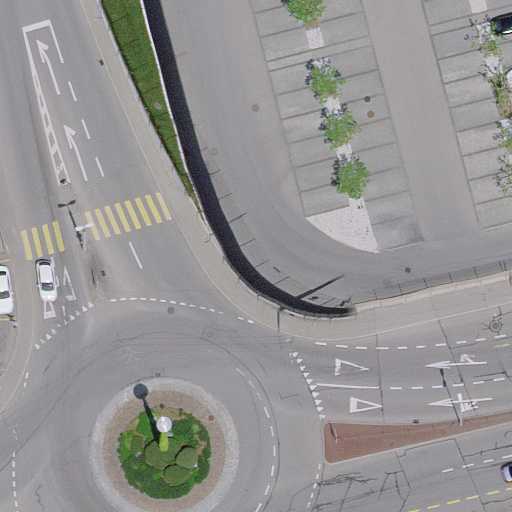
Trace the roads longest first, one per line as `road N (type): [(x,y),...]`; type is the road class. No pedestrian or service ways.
road 1 (unclassified): [(30,0),(126,342)]
road 2 (secondary): [(267,500),(511,451)]
road 3 (secondary): [(511,370),(268,401)]
road 4 (secondary): [(268,401),(247,370),(210,346),(183,337),(126,342)]
road 5 (secondary): [(126,342),(100,355),(61,399),(49,464)]
